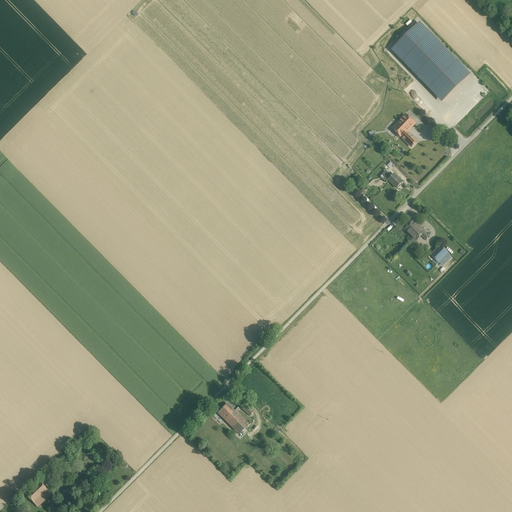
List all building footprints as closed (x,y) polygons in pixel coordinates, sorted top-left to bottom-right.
[(471,75),(420,22),(391,50),(442,102),(471,75)] [(392,44),(410,28),(408,26),(391,43),(392,44)] [(464,128),(468,132),(498,102),(494,98),(464,128)] [(415,124),(406,115),(393,129),(411,147),(416,142),(407,132),(415,124)] [(385,172),(380,177),(384,181),(388,178),(389,176),(385,172)] [(394,174),(390,177),(389,176),(388,178),(389,179),(388,180),(397,188),(402,183),(394,174)] [(425,231),(413,220),(405,229),(413,238),(416,240),(421,235),(425,231)] [(416,240),(413,238),(409,242),(416,249),(420,244),(416,240)] [(424,249),(420,244),(416,249),(420,253),(424,249)] [(441,245),(430,255),(434,258),(438,263),(439,262),(448,253),(449,253),(441,245)] [(451,257),(448,253),(439,262),(442,266),(451,257)] [(253,411),(241,401),(238,404),(249,415),(253,411)] [(233,409),(227,404),(218,413),(228,422),(237,413),(233,409)] [(248,424),(237,413),(228,422),(239,434),(248,424)] [(39,482),(25,495),(35,504),(48,491),(39,482)] [(48,491),(35,504),(38,507),(51,494),(48,491)]
